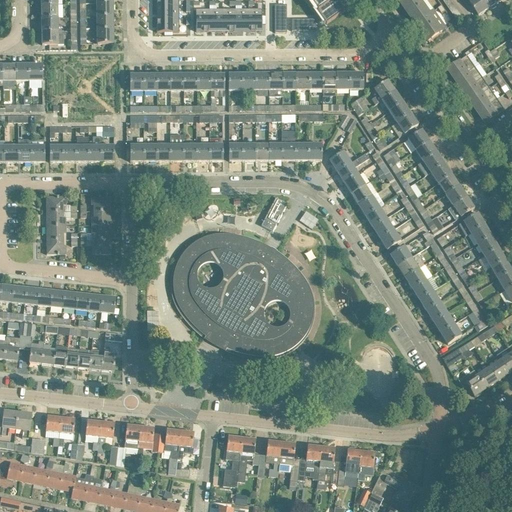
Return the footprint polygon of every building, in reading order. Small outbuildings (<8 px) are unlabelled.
[(308,0),(326,25),(344,12),(335,0),(308,0)] [(398,0),(429,43),(443,33),(419,0),(398,0)] [(470,3),(473,8),(479,17),(490,9),(484,0),(470,0),(471,2),(470,3)] [(500,0),(484,0),(490,9),(491,9),(493,10),(496,7),(496,5),(502,1),(500,0)] [(97,18),(113,18),(113,5),(97,5),(97,18)] [(57,6),(41,6),(41,19),(58,19),(57,6)] [(179,7),(157,7),(157,20),(179,20),(179,7)] [(248,10),(235,11),(235,33),(248,33),(248,10)] [(262,10),(248,10),(248,33),(262,32),(262,10)] [(209,11),(196,11),(196,33),(209,33),(209,11)] [(222,11),(209,11),(209,33),(222,33),(222,11)] [(235,11),(222,11),(222,33),(235,33),(235,11)] [(113,18),(97,18),(97,32),(113,31),(113,18)] [(58,32),(58,19),(41,19),(42,32),(58,32)] [(179,20),(157,20),(157,33),(179,33),(179,20)] [(113,31),(97,32),(97,45),(113,45),(113,31)] [(58,32),(42,32),(42,46),(58,46),(58,32)] [(80,32),(80,46),(86,45),(86,37),(92,37),(92,32),(86,32),(80,32)] [(500,57),(497,53),(499,52),(498,51),(511,43),(510,40),(490,53),(493,56),(495,60),(500,57)] [(475,68),(468,57),(448,70),(456,81),(475,68)] [(15,66),(2,66),(2,82),(16,82),(15,66)] [(29,66),(15,66),(16,82),(29,82),(29,66)] [(29,82),(42,82),(42,66),(29,66),(29,82)] [(464,92),(483,78),(475,68),(456,81),(464,92)] [(508,79),(511,76),(511,75),(508,69),(503,72),(508,79)] [(269,92),(269,75),(255,76),(256,92),(269,92)] [(282,75),(269,75),(269,92),(269,98),(282,98),(282,91),(282,75)] [(296,91),(296,75),(282,75),(282,91),(296,91)] [(309,75),(296,75),(296,91),(309,91),(309,75)] [(322,75),(309,75),(309,91),(322,91),(322,75)] [(336,91),(336,75),(322,75),(322,91),(336,91)] [(349,75),(336,75),(336,91),(349,91),(349,75)] [(363,91),(363,85),(363,75),(349,75),(349,91),(363,91)] [(130,92),(144,92),(143,76),(130,76),(130,92)] [(144,92),(157,92),(157,76),(143,76),(144,92)] [(157,92),(170,92),(170,76),(157,76),(157,92)] [(170,92),(184,92),(184,76),(170,76),(170,92)] [(184,92),(197,92),(197,76),(184,76),(184,92)] [(197,92),(210,92),(210,76),(197,76),(197,92)] [(224,92),(224,76),(210,76),(210,92),(224,92)] [(228,92),(242,92),(242,76),(228,76),(228,86),(228,92)] [(255,76),(242,76),(242,92),(256,92),(255,76)] [(483,78),(464,92),(471,103),(490,89),(483,78)] [(373,91),(377,96),(371,101),(375,106),(381,102),(395,93),(387,81),(373,91)] [(490,89),(471,103),(479,113),(498,100),(490,89)] [(395,93),(381,102),(389,113),(402,104),(395,93)] [(24,106),(16,106),(16,113),(30,113),(29,106),(29,98),(23,98),(24,106)] [(224,113),(224,101),(222,101),(222,107),(217,107),(217,99),(211,100),(210,113),(224,113)] [(350,106),(358,117),(368,111),(361,99),(350,106)] [(210,113),(211,100),(203,100),(203,107),(197,107),(197,113),(210,113)] [(498,100),(479,113),(486,124),(505,111),(498,100)] [(309,106),(309,112),(320,112),(320,106),(318,106),(315,102),(309,102),(309,106)] [(402,104),(389,113),(396,124),(410,115),(402,104)] [(344,115),(338,126),(343,130),(350,119),(344,115)] [(396,124),(404,135),(404,136),(418,126),(410,115),(396,124)] [(18,130),(18,124),(18,117),(8,117),(8,124),(12,124),(12,130),(18,130)] [(44,130),(44,124),(44,117),(34,117),(31,117),(31,130),(44,130)] [(143,129),(143,117),(130,117),(130,128),(143,129)] [(157,133),(157,130),(157,117),(147,117),(147,124),(148,124),(148,133),(157,133)] [(169,130),(169,124),(169,117),(157,117),(157,130),(169,130)] [(366,119),(361,122),(365,128),(370,125),(366,119)] [(357,123),(351,120),(345,131),(350,134),(357,123)] [(370,125),(365,128),(367,132),(369,135),(374,132),(370,125)] [(88,148),(88,163),(101,163),(101,148),(101,139),(101,128),(96,128),(96,138),(92,138),(92,144),(89,144),(89,148),(88,148)] [(114,139),(114,141),(117,141),(117,129),(114,129),(114,128),(101,128),(101,139),(114,139)] [(60,134),(63,134),(62,129),(49,129),(50,139),(60,139),(60,134)] [(421,131),(407,141),(415,152),(429,143),(421,131)] [(372,140),(380,152),(384,149),(377,137),(372,140)] [(75,148),(75,163),(88,163),(88,148),(88,138),(76,138),(77,148),(75,148)] [(31,148),(31,164),(45,164),(44,141),(31,141),(31,148)] [(369,143),(365,145),(369,153),(374,150),(369,143)] [(429,143),(415,152),(422,163),(436,154),(429,143)] [(223,146),(209,147),(209,163),(223,162),(223,146)] [(242,162),(255,162),(255,146),(242,147),(242,162)] [(255,162),(268,162),(268,146),(255,146),(255,162)] [(268,162),(282,162),(281,146),(268,146),(268,162)] [(282,162),(295,162),(295,146),(281,146),(282,162)] [(295,162),(308,162),(308,146),(295,146),(295,162)] [(321,146),(308,146),(308,162),(321,162),(321,146)] [(101,148),(101,163),(114,163),(114,147),(101,148)] [(130,163),(144,163),(143,147),(130,147),(130,163)] [(144,163),(157,163),(157,147),(143,147),(144,163)] [(157,163),(170,163),(170,147),(157,147),(157,163)] [(170,163),(183,163),(183,147),(170,147),(170,163)] [(183,163),(196,163),(196,147),(183,147),(183,163)] [(196,163),(209,163),(209,147),(196,147),(196,163)] [(229,162),(242,162),(242,147),(229,147),(229,162)] [(5,148),(5,164),(18,164),(18,148),(5,148)] [(18,148),(18,164),(31,164),(31,148),(18,148)] [(49,148),(50,164),(63,163),(63,148),(49,148)] [(63,148),(63,163),(75,163),(75,148),(63,148)] [(329,162),(337,173),(350,165),(343,153),(329,162)] [(372,157),(376,164),(381,160),(377,153),(372,157)] [(396,165),(388,154),(383,157),(391,168),(396,165)] [(425,178),(430,174),(444,165),(436,154),(422,163),(417,167),(425,178)] [(365,155),(350,165),(337,173),(344,184),(357,176),(353,170),(368,160),(365,155)] [(376,164),(383,175),(388,171),(381,160),(376,164)] [(400,162),(396,165),(391,168),(398,180),(405,175),(402,171),(400,172),(398,169),(402,166),(400,162)] [(451,176),(444,165),(430,174),(437,185),(451,176)] [(388,171),(383,175),(378,178),(381,182),(386,179),(390,186),(395,182),(388,171)] [(405,191),(412,186),(405,175),(398,180),(405,191)] [(364,187),(357,176),(344,184),(351,195),(364,187)] [(437,185),(445,196),(459,187),(451,176),(437,185)] [(397,197),(399,195),(402,193),(395,182),(390,186),(397,197)] [(414,185),(412,186),(405,191),(412,202),(417,199),(420,197),(415,189),(416,189),(416,190),(422,186),(419,182),(414,185)] [(371,198),(364,187),(351,195),(358,207),(371,198)] [(445,196),(452,207),(466,198),(459,187),(445,196)] [(405,208),(410,205),(402,193),(399,195),(402,200),(400,201),(405,208)] [(46,213),(63,213),(63,207),(65,207),(65,198),(46,198),(46,213)] [(111,212),(111,208),(111,198),(91,198),(91,206),(94,206),(94,213),(111,212)] [(358,207),(365,218),(378,209),(371,198),(358,207)] [(466,198),(452,207),(448,211),(455,221),(460,218),(460,219),(474,210),(466,198)] [(272,233),(285,208),(287,205),(277,200),(276,199),(275,200),(274,202),(273,204),(270,210),(261,227),(270,232),(272,233)] [(417,199),(412,202),(419,213),(424,210),(417,199)] [(432,214),(441,208),(438,204),(437,205),(436,204),(429,208),(430,209),(429,210),(432,214)] [(410,220),(411,219),(416,216),(410,205),(405,208),(409,214),(407,215),(410,220)] [(386,220),(378,209),(365,218),(372,229),(386,220)] [(432,221),(424,210),(419,213),(427,225),(432,221)] [(111,227),(111,212),(94,213),(94,219),(91,219),(91,227),(111,227)] [(307,212),(300,222),(313,231),(320,220),(307,212)] [(63,219),(63,213),(46,213),(46,217),(46,227),(66,227),(66,219),(63,219)] [(477,215),(469,220),(464,223),(459,226),(465,237),(470,234),(471,234),(484,226),(477,215)] [(424,227),(416,216),(411,219),(416,225),(407,231),(410,236),(424,227)] [(372,229),(379,240),(393,231),(386,220),(372,229)] [(438,232),(432,221),(427,225),(433,235),(438,232)] [(484,226),(471,234),(477,246),(491,238),(484,226)] [(66,235),(66,227),(46,227),(46,241),(63,241),(63,235),(66,235)] [(111,227),(91,227),(91,234),(94,234),(94,241),(111,241),(111,227)] [(400,243),(393,231),(379,240),(387,251),(400,243)] [(430,246),(430,247),(435,244),(427,232),(422,235),(427,243),(424,244),(427,248),(430,246)] [(443,251),(448,248),(453,245),(446,234),(436,240),(443,251)] [(313,309),(313,301),(311,293),(306,284),(300,275),(293,267),(286,260),(277,254),(276,253),(275,252),(274,254),(270,251),(271,250),(265,246),(262,245),(251,241),(239,238),(228,236),(216,236),(209,237),(202,240),(195,244),(188,249),(182,255),(178,263),(175,270),(173,279),(173,286),(174,293),(175,300),(178,307),(184,315),(190,323),(197,330),(205,337),(206,338),(208,335),(227,346),(226,349),(228,350),(237,354),(246,356),(256,358),(265,358),(275,356),(284,354),(291,350),(298,345),(303,339),(307,332),(311,325),(313,317),(313,309)] [(491,238),(477,246),(484,257),(498,249),(491,238)] [(66,256),(66,248),(63,248),(63,241),(46,241),(47,256),(66,256)] [(111,241),(94,241),(94,247),(92,247),(92,255),(111,255),(111,241)] [(437,258),(442,255),(435,244),(430,247),(433,251),(437,258)] [(390,256),(397,268),(411,259),(403,248),(390,256)] [(448,248),(443,251),(451,262),(456,259),(448,248)] [(498,249),(484,257),(491,269),(505,261),(498,249)] [(417,255),(411,259),(397,268),(404,279),(418,270),(424,266),(417,255)] [(442,265),(444,269),(449,266),(442,255),(437,258),(442,265)] [(505,261),(491,269),(498,281),(511,272),(505,261)] [(453,266),(458,273),(463,270),(458,263),(453,266)] [(444,269),(451,280),(456,277),(449,266),(444,269)] [(425,281),(418,270),(404,279),(412,290),(425,281)] [(463,270),(458,273),(462,280),(467,277),(463,270)] [(511,273),(511,272),(498,281),(505,292),(511,287),(511,273)] [(458,291),(463,288),(456,277),(451,280),(458,291)] [(432,292),(425,281),(412,290),(419,301),(432,292)] [(468,289),(472,296),(477,292),(473,286),(468,289)] [(14,289),(1,287),(0,299),(0,302),(12,304),(14,289)] [(452,287),(450,289),(439,296),(442,299),(455,291),(452,287)] [(458,291),(466,304),(471,301),(463,288),(458,291)] [(25,306),(26,290),(14,289),(12,304),(25,306)] [(39,291),(26,290),(25,306),(37,307),(39,291)] [(50,308),(52,293),(39,291),(37,307),(50,308)] [(439,304),(432,292),(419,301),(426,312),(439,304)] [(477,303),(478,302),(482,299),(477,292),(472,296),(477,303)] [(64,294),(52,293),(50,308),(63,310),(64,294)] [(75,311),(77,295),(64,294),(63,310),(75,311)] [(90,297),(77,295),(75,311),(88,313),(90,297)] [(90,297),(88,313),(101,314),(102,298),(90,297)] [(116,300),(102,298),(101,314),(114,315),(116,300)] [(463,307),(468,316),(477,310),(471,301),(466,304),(463,307)] [(446,315),(439,304),(426,312),(433,323),(446,315)] [(485,304),(480,307),(487,318),(492,315),(485,304)] [(477,310),(468,316),(467,317),(475,328),(474,328),(477,333),(488,327),(477,310)] [(11,311),(11,314),(10,320),(23,321),(24,315),(24,314),(24,312),(11,311)] [(160,331),(159,311),(147,311),(147,331),(160,331)] [(453,326),(446,315),(433,323),(440,334),(453,326)] [(504,329),(509,326),(505,320),(494,328),(496,331),(503,326),(504,329)] [(26,338),(28,325),(8,323),(7,330),(19,331),(18,337),(26,338)] [(35,326),(28,325),(26,338),(34,339),(35,326)] [(461,337),(453,326),(440,334),(447,346),(461,337)] [(46,327),(45,334),(50,335),(57,335),(58,328),(51,328),(46,327)] [(69,336),(70,330),(58,328),(57,335),(69,336)] [(496,331),(494,328),(483,335),(486,340),(490,338),(489,335),(496,331)] [(69,336),(80,338),(81,331),(70,330),(69,336)] [(122,336),(105,334),(104,341),(122,343),(122,336)] [(474,348),(486,340),(483,335),(471,342),(474,348)] [(6,338),(4,361),(17,363),(20,340),(6,338)] [(471,342),(458,350),(462,356),(474,348),(471,342)] [(31,345),(30,355),(29,364),(41,366),(44,346),(43,346),(44,343),(38,343),(38,345),(31,345)] [(44,346),(41,366),(53,367),(56,347),(55,347),(55,350),(50,349),(51,347),(44,346)] [(65,368),(67,348),(56,347),(53,367),(65,368)] [(67,348),(65,368),(77,370),(79,351),(68,350),(68,348),(67,348)] [(511,372),(511,355),(507,348),(500,353),(504,359),(500,362),(508,375),(511,372)] [(447,357),(452,365),(463,358),(462,356),(458,350),(447,357)] [(79,351),(77,370),(89,371),(91,352),(91,351),(91,352),(79,351)] [(91,352),(89,371),(101,372),(103,355),(98,354),(99,352),(91,352)] [(103,355),(101,372),(113,374),(115,354),(103,353),(103,355)] [(489,370),(497,382),(508,375),(500,362),(497,357),(486,365),(489,370)] [(477,377),(486,390),(497,382),(489,370),(477,377)] [(477,377),(473,372),(458,382),(463,390),(467,387),(474,397),(475,397),(477,397),(481,395),(481,393),(486,390),(477,377)] [(0,448),(6,450),(7,444),(0,442),(0,435),(1,436),(1,437),(8,438),(8,430),(16,431),(17,414),(4,413),(2,427),(0,426),(0,448)] [(31,416),(17,414),(16,431),(23,431),(22,439),(28,440),(29,432),(31,416)] [(47,418),(46,428),(45,432),(59,434),(61,419),(47,418)] [(61,419),(59,434),(73,436),(75,421),(61,419)] [(85,437),(99,438),(101,424),(87,422),(85,437)] [(114,425),(101,424),(99,438),(98,444),(97,452),(97,454),(102,455),(103,447),(105,447),(106,439),(113,440),(114,425)] [(138,449),(140,428),(126,427),(124,447),(125,447),(125,446),(127,447),(129,448),(131,448),(133,448),(135,448),(137,448),(137,449),(138,449)] [(140,428),(138,449),(137,459),(142,459),(143,450),(151,451),(151,453),(158,454),(160,435),(154,434),(154,430),(140,428)] [(160,435),(158,454),(164,454),(164,452),(170,453),(167,476),(175,477),(176,470),(180,433),(166,431),(166,436),(160,435)] [(194,434),(180,433),(176,466),(182,466),(183,455),(191,456),(194,434)] [(466,437),(463,441),(459,447),(463,450),(468,443),(470,440),(467,438),(466,437)] [(226,453),(225,461),(232,462),(231,472),(233,472),(238,472),(242,440),(228,438),(226,453)] [(37,455),(38,441),(32,440),(32,443),(28,443),(28,448),(14,446),(13,451),(37,455)] [(238,472),(237,483),(244,484),(247,462),(253,462),(254,456),(254,451),(255,441),(242,440),(238,472)] [(277,479),(278,472),(281,444),(268,442),(265,464),(274,465),(273,471),(269,470),(268,478),(277,479)] [(297,488),(299,469),(291,469),(291,466),(293,467),(295,445),(281,444),(278,472),(291,474),(289,487),(297,488)] [(70,460),(76,461),(78,445),(72,445),(70,460)] [(312,481),(317,482),(321,448),(307,447),(305,469),(314,470),(312,481)] [(109,467),(116,467),(118,448),(111,448),(109,467)] [(123,468),(126,449),(118,448),(116,467),(123,468)] [(317,482),(323,482),(324,470),(333,471),(335,450),(321,448),(317,482)] [(346,461),(345,466),(345,472),(350,473),(349,483),(357,484),(359,474),(361,453),(355,452),(355,450),(350,449),(349,451),(347,451),(346,461)] [(375,454),(361,453),(359,474),(362,475),(372,476),(375,454)] [(10,464),(9,470),(7,479),(20,482),(23,467),(10,464)] [(37,470),(23,467),(20,482),(33,485),(37,470)] [(37,470),(33,485),(46,488),(50,472),(37,470)] [(176,470),(175,477),(179,477),(189,478),(189,471),(181,470),(176,470)] [(297,482),(305,483),(306,471),(299,470),(297,482)] [(75,478),(72,493),(71,499),(84,502),(90,476),(89,476),(90,472),(85,471),(84,476),(85,476),(84,480),(75,478)] [(225,471),(223,488),(233,489),(236,489),(237,483),(238,472),(233,472),(231,472),(225,471)] [(63,475),(50,472),(46,488),(59,491),(63,475)] [(91,476),(90,476),(84,502),(97,505),(101,489),(92,487),(93,483),(95,483),(96,478),(93,477),(93,474),(91,474),(91,476)] [(344,488),(345,475),(338,474),(337,486),(337,487),(344,488)] [(376,482),(375,486),(371,494),(383,500),(383,499),(381,498),(384,491),(387,486),(396,490),(392,499),(406,506),(414,491),(381,474),(376,482)] [(59,491),(72,493),(75,478),(63,475),(59,491)] [(111,507),(114,492),(101,489),(97,505),(111,507)] [(371,494),(369,493),(363,491),(357,504),(364,508),(371,494)] [(127,495),(114,492),(111,507),(124,510),(127,495)] [(371,494),(364,508),(365,509),(364,510),(367,511),(402,511),(403,510),(392,504),(389,510),(387,511),(380,511),(378,510),(380,507),(383,500),(371,494)] [(131,511),(136,511),(140,498),(127,495),(124,510),(131,511)] [(150,511),(153,500),(140,498),(136,511),(150,511)] [(20,503),(2,499),(0,507),(18,511),(20,503)] [(164,511),(166,503),(153,500),(150,511),(164,511)] [(178,511),(180,506),(166,503),(164,511),(178,511)]
